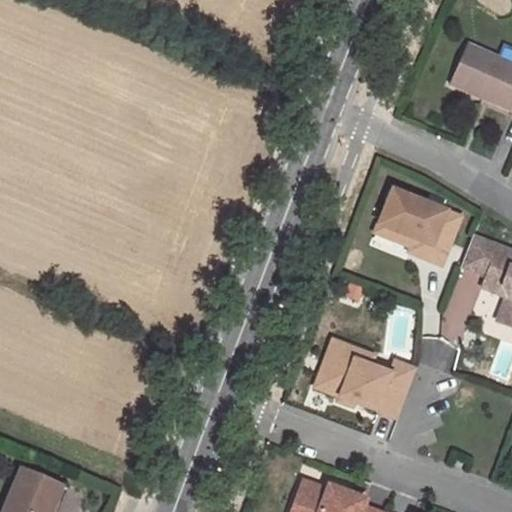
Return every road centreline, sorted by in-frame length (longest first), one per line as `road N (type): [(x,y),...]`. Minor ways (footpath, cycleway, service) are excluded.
road 1 (residential): [(216,398),(510,511)]
road 2 (tertiary): [(216,398),(325,108)]
road 3 (residential): [(325,108),(443,160),(511,203)]
road 4 (tertiary): [(174,511),(216,398)]
